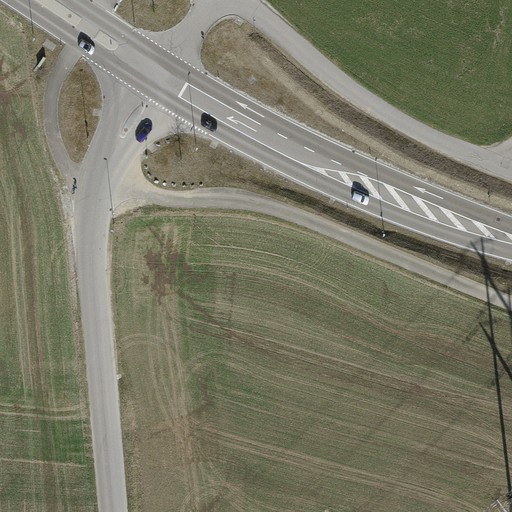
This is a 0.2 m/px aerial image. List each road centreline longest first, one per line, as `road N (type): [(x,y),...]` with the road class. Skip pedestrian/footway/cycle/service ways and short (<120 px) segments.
road 1 (secondary): [(511,238),(323,164),(162,77),(44,0)]
road 2 (track): [(511,303),(292,213),(100,183)]
